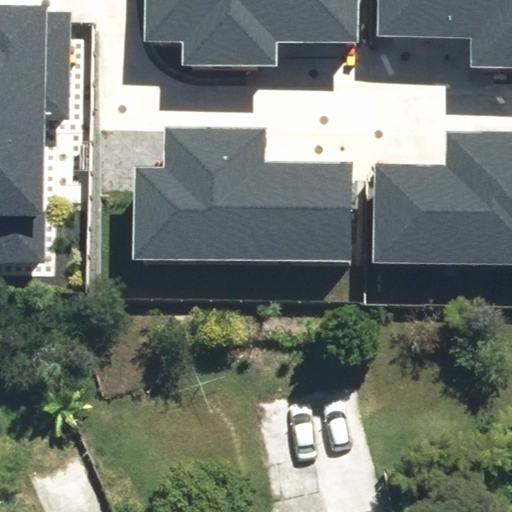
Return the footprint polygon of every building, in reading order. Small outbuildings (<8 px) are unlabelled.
[(145,0),(145,38),(186,38),(185,62),(272,63),(272,40),(356,41),(356,0),(145,0)] [(511,0),(381,0),(381,33),(475,35),(475,65),(511,65),(511,0)] [(0,258),(43,259),(45,116),(67,116),(68,13),(46,13),(47,8),(0,6),(0,258)] [(246,260),(349,262),(350,166),(264,165),(264,133),(168,132),(168,172),(134,171),(133,259),(246,260)] [(375,166),(374,262),(511,263),(511,134),(450,134),(449,167),(375,166)] [(361,511),(334,383),(256,399),(278,511),(361,511)]
